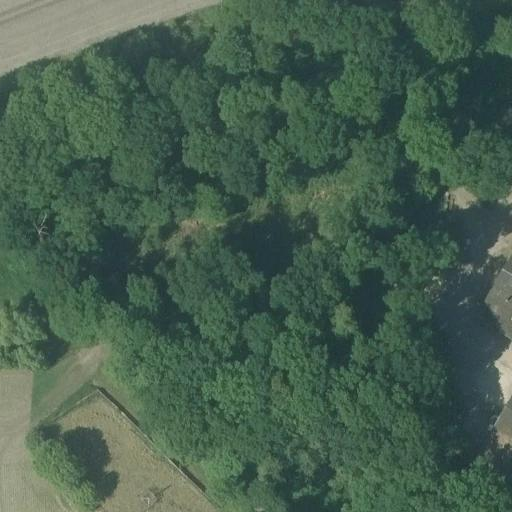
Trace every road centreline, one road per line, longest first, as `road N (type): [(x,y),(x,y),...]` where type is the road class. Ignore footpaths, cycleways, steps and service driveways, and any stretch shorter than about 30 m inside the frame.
road 1 (track): [(0,345),(277,335),(416,290)]
road 2 (track): [(435,0),(422,61),(464,216),(416,290)]
